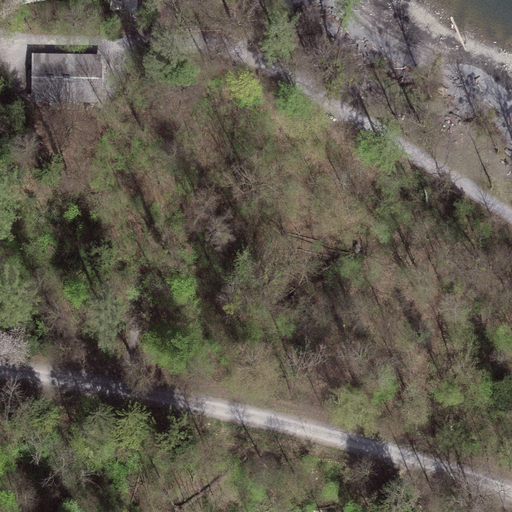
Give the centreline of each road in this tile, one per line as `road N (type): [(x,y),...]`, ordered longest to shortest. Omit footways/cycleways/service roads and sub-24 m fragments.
road 1 (track): [(511,216),(255,53),(192,40),(0,40)]
road 2 (track): [(511,495),(364,444),(236,412),(0,373)]
